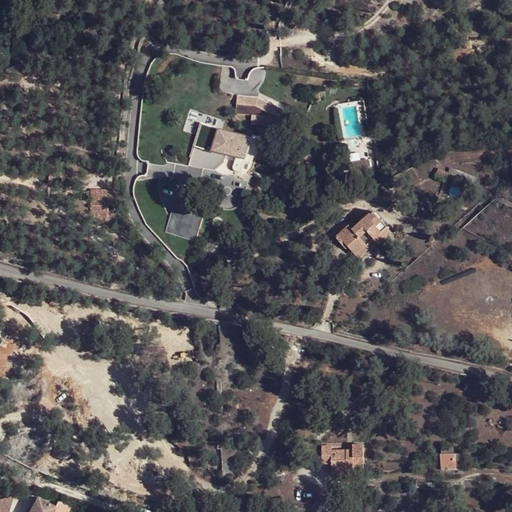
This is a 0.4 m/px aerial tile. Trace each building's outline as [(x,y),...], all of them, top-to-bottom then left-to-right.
[(275,129),(275,120),(269,120),(255,119),(255,129),(275,129)] [(212,150),(216,126),(200,123),(196,147),(212,150)] [(249,150),(252,140),(219,127),(213,151),(240,162),(242,157),(245,158),(249,150)] [(165,232),(195,242),(204,213),(174,203),(165,232)] [(375,236),(388,221),(371,207),(354,228),(348,223),(336,236),(349,247),(351,245),(360,252),(367,243),(374,235),(375,236)] [(394,226),(388,221),(375,236),(381,241),(394,226)] [(375,250),(367,243),(360,252),(358,255),(366,262),(375,250)] [(349,247),(358,255),(360,252),(351,245),(349,247)] [(461,469),(460,454),(451,454),(450,447),(439,448),(439,454),(438,454),(440,471),(461,469)] [(348,471),(357,471),(367,470),(366,449),(356,449),(357,455),(337,455),(337,450),(323,451),(324,469),(335,469),(336,477),(348,478),(348,471)] [(59,511),(62,506),(43,497),(35,511),(59,511)] [(0,511),(9,511),(11,501),(0,498),(0,511)]
